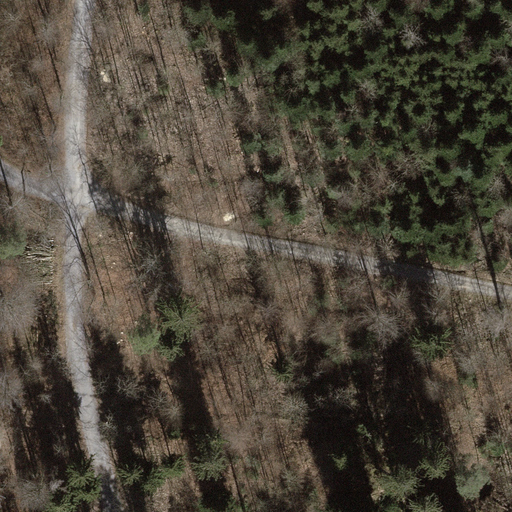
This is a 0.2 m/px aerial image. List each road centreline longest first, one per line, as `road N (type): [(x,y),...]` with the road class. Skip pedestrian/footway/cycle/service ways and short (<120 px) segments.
road 1 (track): [(0,152),(59,184),(210,231),(511,288)]
road 2 (track): [(81,0),(59,184),(58,274),(113,511)]
